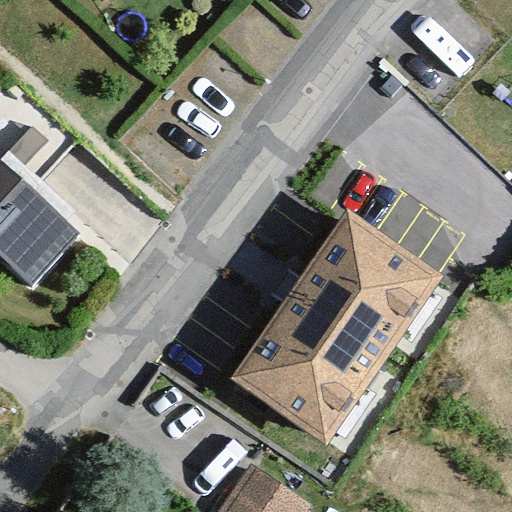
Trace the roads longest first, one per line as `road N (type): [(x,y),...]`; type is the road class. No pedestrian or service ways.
road 1 (unclassified): [(382,0),(88,394)]
road 2 (unclassified): [(88,394),(0,490)]
